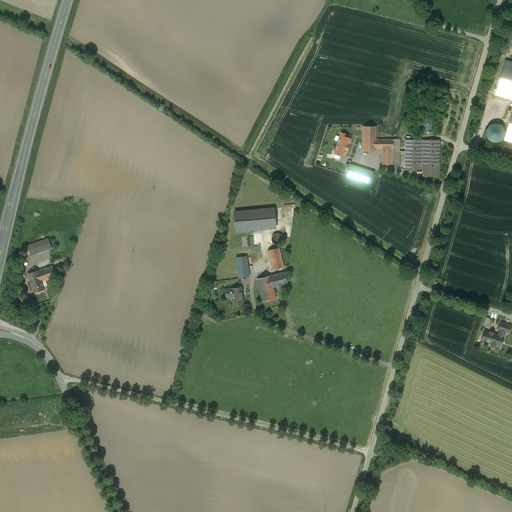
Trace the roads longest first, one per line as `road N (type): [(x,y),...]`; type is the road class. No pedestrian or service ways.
road 1 (unclassified): [(458,145),(370,452)]
road 2 (unclassified): [(370,452),(60,380)]
road 3 (secondary): [(67,0),(0,255)]
road 4 (unclassified): [(500,0),(458,145)]
road 5 (tertiary): [(117,511),(60,380)]
